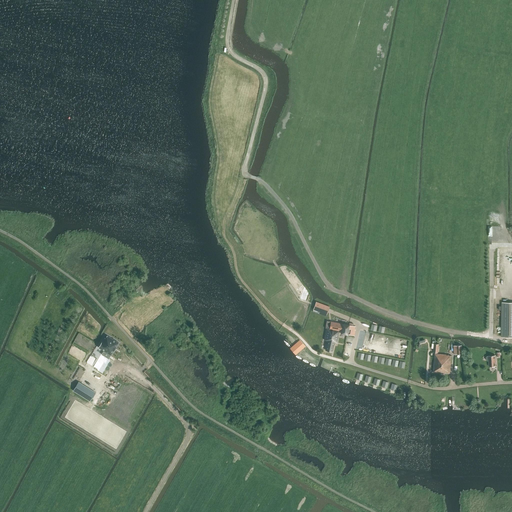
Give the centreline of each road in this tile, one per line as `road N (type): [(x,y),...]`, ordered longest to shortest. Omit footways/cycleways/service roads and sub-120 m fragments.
road 1 (track): [(233,0),(227,47),(265,80),(243,171),(287,208),(328,286),(409,321),(511,341)]
road 2 (track): [(511,382),(431,388),(315,352),(239,277),(223,230)]
road 3 (track): [(145,511),(189,433),(137,373)]
